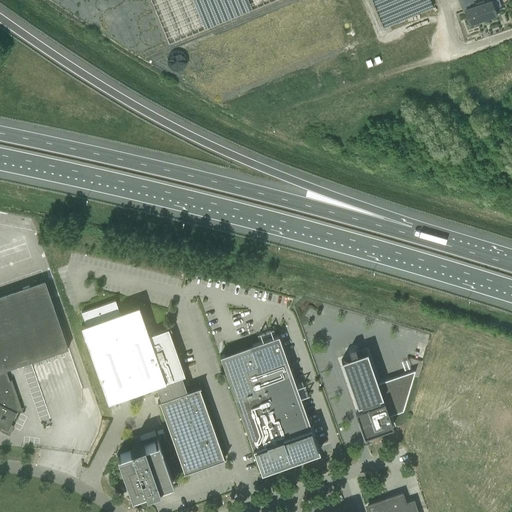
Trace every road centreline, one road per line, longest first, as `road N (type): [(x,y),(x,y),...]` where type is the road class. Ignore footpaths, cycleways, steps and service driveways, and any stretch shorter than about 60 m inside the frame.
road 1 (motorway): [(0,155),(312,229),(511,287)]
road 2 (motorway): [(410,234),(179,129),(0,17)]
road 3 (motorway): [(410,234),(0,133)]
road 4 (unknown): [(361,470),(364,446),(338,348),(343,340),(371,339),(405,348),(413,363)]
road 5 (unclassified): [(237,511),(399,457)]
road 6 (unclassified): [(114,511),(67,482),(0,465)]
